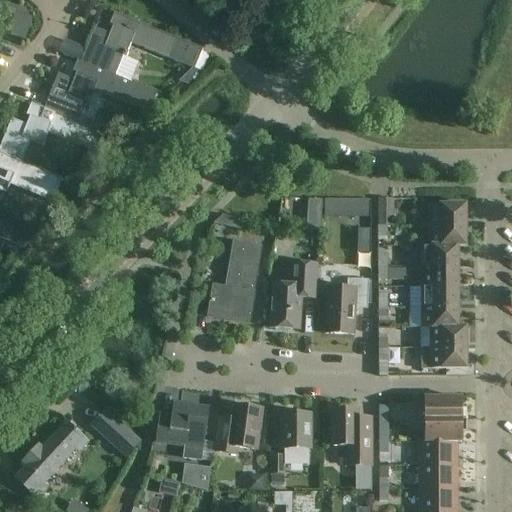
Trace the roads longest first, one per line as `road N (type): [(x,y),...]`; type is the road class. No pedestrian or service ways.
road 1 (tertiary): [(0,388),(279,100)]
road 2 (residential): [(368,385),(359,366),(203,354),(199,382),(355,393)]
road 3 (residential): [(491,164),(378,161),(279,100)]
road 4 (residential): [(489,351),(491,164)]
road 5 (residential): [(279,100),(169,0)]
road 6 (tertiary): [(279,100),(364,0)]
road 7 (residential): [(490,384),(368,385)]
